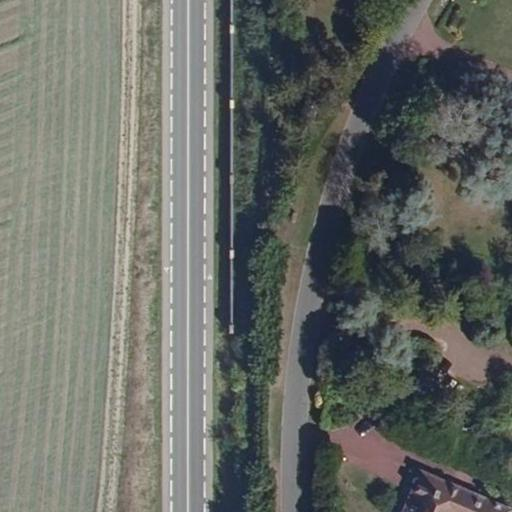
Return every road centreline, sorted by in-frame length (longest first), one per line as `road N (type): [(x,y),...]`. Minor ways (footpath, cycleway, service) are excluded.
road 1 (residential): [(429,0),(370,108),(336,219),(302,374),(300,511)]
road 2 (primary): [(193,0),(189,511)]
